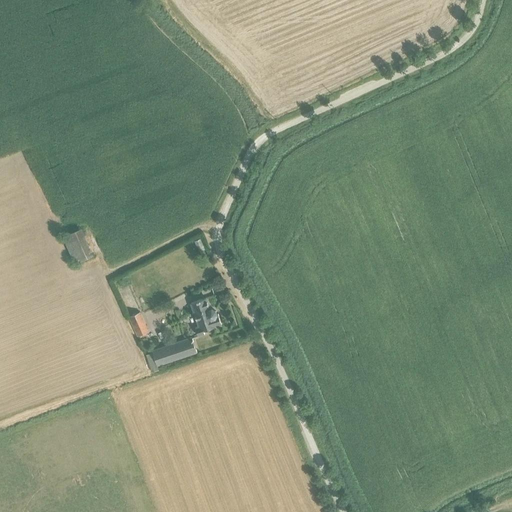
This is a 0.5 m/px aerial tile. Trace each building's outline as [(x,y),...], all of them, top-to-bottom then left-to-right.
[(82,227),(63,235),(74,262),(94,254),(82,227)] [(201,238),(195,241),(200,251),(205,248),(201,238)] [(207,297),(191,302),(198,325),(195,326),(199,336),(206,334),(204,330),(222,324),(219,313),(217,313),(216,310),(215,311),(212,309),(212,308),(211,309),(207,297)] [(141,311),(129,316),(139,340),(150,336),(148,331),(150,331),(141,311)] [(154,352),(146,354),(152,371),(159,369),(158,365),(198,352),(192,336),(153,349),(154,352)]
